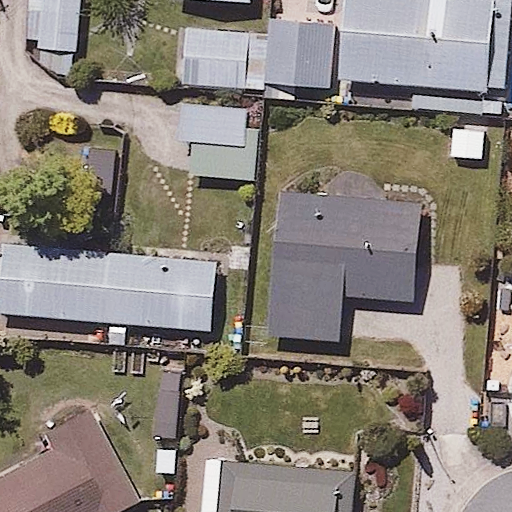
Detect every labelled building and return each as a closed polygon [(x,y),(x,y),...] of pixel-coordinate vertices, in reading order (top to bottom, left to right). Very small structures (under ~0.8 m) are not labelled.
[(84,76),(86,0),(32,0),(30,75),(84,76)] [(511,0),(349,0),(347,81),(419,83),(418,111),(511,114),(511,0)] [(330,2),(275,3),(276,81),(331,80),(330,2)] [(266,86),(270,25),(191,20),(187,81),(266,86)] [(258,98),(186,93),(183,139),(255,144),(258,98)] [(440,204),(289,184),(270,330),(346,340),(353,290),(427,300),(440,204)] [(0,238),(0,239),(0,307),(215,324),(220,256),(0,238)] [(0,511),(117,511),(163,487),(116,402),(0,466),(0,511)] [(359,511),(363,466),(206,453),(200,511),(359,511)]
